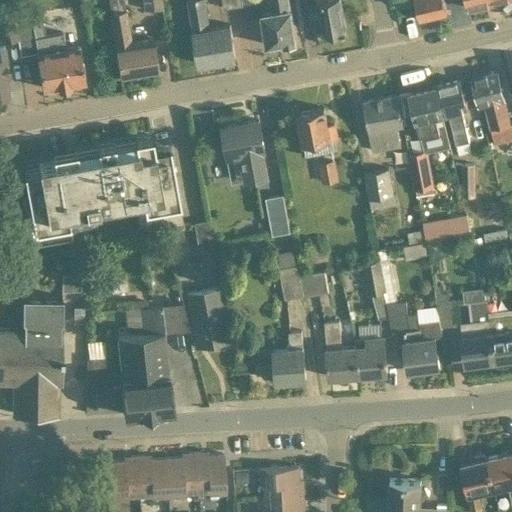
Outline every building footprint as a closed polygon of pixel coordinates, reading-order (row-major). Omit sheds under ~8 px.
[(157,69),(154,49),(152,38),(132,42),(123,0),(108,0),(110,10),(109,10),(118,55),(121,75),(157,69)] [(142,0),(144,8),(162,5),(161,0),(142,0)] [(236,57),(233,37),(231,21),(211,25),(206,0),(188,0),(199,63),(236,57)] [(242,0),(244,4),(246,18),(254,17),(251,0),(242,0)] [(261,12),(267,44),(284,41),(284,43),(297,40),(291,7),(290,7),(288,0),(270,0),(272,10),(261,12)] [(308,0),(311,12),(317,11),(321,33),(330,31),(333,34),(340,33),(341,29),(346,28),(341,0),(308,0)] [(415,0),(420,18),(447,12),(444,0),(415,0)] [(0,33),(2,41),(17,37),(13,18),(16,18),(14,7),(0,10),(0,33)] [(84,80),(81,60),(78,45),(72,46),(72,44),(68,45),(68,47),(65,48),(62,31),(45,34),(40,12),(16,18),(13,18),(17,37),(21,54),(37,50),(43,87),(84,80)] [(0,95),(8,94),(5,76),(9,75),(6,55),(4,44),(0,44),(0,95)] [(472,76),(477,95),(479,105),(484,104),(495,143),(511,138),(511,121),(510,122),(498,69),(472,76)] [(468,107),(465,98),(461,79),(436,85),(443,114),(451,113),(456,143),(470,140),(464,108),(468,107)] [(436,85),(410,91),(398,93),(403,120),(406,120),(405,114),(414,113),(415,121),(418,121),(420,135),(439,131),(436,115),(443,114),(436,85)] [(404,124),(403,120),(398,93),(364,99),(373,151),(401,145),(398,125),(404,124)] [(298,111),(302,131),(303,141),(339,136),(337,121),(327,123),(324,106),(298,111)] [(265,148),(259,118),(223,125),(228,154),(242,152),(247,178),(267,174),(262,148),(265,148)] [(67,211),(134,198),(142,197),(144,208),(180,202),(169,144),(168,144),(168,141),(153,143),(151,134),(134,138),(136,146),(115,149),(114,141),(96,144),(98,152),(78,156),(76,148),(73,149),(74,150),(75,150),(76,156),(38,163),(40,173),(26,175),(25,170),(23,170),(28,197),(24,198),(23,195),(22,195),(35,244),(72,237),(67,211)] [(408,152),(415,189),(417,189),(418,195),(434,192),(433,186),(435,185),(428,148),(408,152)] [(318,161),(322,182),(339,179),(335,158),(318,161)] [(471,228),(473,228),(481,226),(474,195),(476,194),(476,163),(462,163),(462,178),(462,195),(464,195),(467,213),(467,217),(469,216),(471,228)] [(390,167),(364,172),(369,198),(393,193),(395,193),(390,167)] [(290,230),(284,193),(266,196),(273,234),(290,230)] [(467,213),(452,216),(455,234),(471,231),(467,217),(467,213)] [(207,219),(193,221),(198,247),(212,244),(207,219)] [(180,226),(166,229),(168,244),(183,242),(180,226)] [(425,240),(423,229),(423,228),(408,231),(410,243),(425,240)] [(499,242),(510,240),(508,232),(498,234),(499,242)] [(484,246),(482,236),(474,237),(476,247),(484,246)] [(388,246),(378,248),(379,258),(380,263),(391,261),(388,246)] [(310,251),(312,261),(329,258),(327,248),(310,251)] [(368,294),(385,290),(380,263),(379,258),(362,261),(368,294)] [(403,329),(406,349),(408,369),(439,365),(437,345),(436,336),(442,335),(440,325),(441,325),(437,305),(418,307),(418,310),(408,312),(405,299),(398,301),(391,261),(380,263),(385,290),(392,330),(403,329)] [(285,297),(302,295),(299,275),(297,264),(296,264),(281,266),(279,267),(285,297)] [(328,284),(325,270),(299,275),(302,295),(329,292),(328,284)] [(443,292),(442,283),(433,284),(436,300),(448,298),(447,291),(443,292)] [(217,285),(186,291),(193,326),(199,325),(202,345),(227,340),(217,285)] [(0,378),(10,378),(10,379),(12,379),(12,378),(13,378),(13,388),(12,388),(12,389),(13,389),(13,398),(12,398),(12,400),(13,400),(12,411),(27,411),(27,412),(28,412),(28,411),(39,412),(41,412),(42,412),(57,412),(57,400),(58,400),(58,399),(57,399),(57,390),(58,390),(58,388),(57,388),(58,379),(60,379),(61,328),(61,320),(61,296),(21,295),(21,319),(21,328),(12,327),(11,327),(0,327),(0,378)] [(451,297),(448,298),(436,300),(437,305),(441,325),(456,323),(451,297)] [(116,335),(121,386),(124,413),(174,408),(170,379),(169,379),(163,331),(190,328),(185,309),(183,301),(144,305),(144,298),(128,300),(129,307),(139,306),(142,332),(116,335)] [(461,321),(463,343),(466,363),(494,359),(490,331),(488,317),(490,318),(489,312),(488,299),(468,301),(470,320),(461,321)] [(511,356),(511,309),(489,312),(490,318),(488,317),(490,331),(494,359),(511,356)] [(329,376),(359,373),(356,343),(355,343),(342,344),(340,319),(325,320),(329,376)] [(275,370),(276,371),(276,380),(306,377),(303,344),(302,344),(301,329),(289,330),(290,345),(272,346),(272,348),(256,349),(258,371),(273,370),(275,370)] [(356,343),(359,373),(359,376),(361,376),(361,373),(387,371),(385,334),(355,337),(355,343),(356,343)] [(86,356),(86,388),(108,387),(105,356),(86,356)] [(511,450),(486,456),(493,488),(508,484),(511,501),(511,450)] [(185,492),(197,491),(195,451),(188,451),(188,455),(166,456),(168,496),(186,495),(185,492)] [(209,491),(209,493),(226,492),(224,453),(201,454),(201,451),(195,451),(197,491),(209,491)] [(474,458),(474,459),(461,462),(472,509),(483,506),(479,491),(493,488),(486,456),(486,455),(484,453),(475,455),(474,458)] [(110,499),(127,498),(127,495),(139,495),(137,454),(130,455),(130,459),(108,460),(110,499)] [(168,496),(166,456),(144,458),(144,454),(137,454),(139,495),(151,494),(151,497),(168,496)] [(26,459),(27,470),(40,469),(39,458),(26,459)] [(261,467),(262,484),(263,484),(264,495),(305,493),(304,487),(301,487),(299,464),(261,467)] [(420,506),(420,498),(421,478),(390,477),(389,510),(420,511),(420,506)] [(305,493),(264,495),(265,507),(262,507),(262,511),(302,511),(301,500),(305,500),(305,493)]
